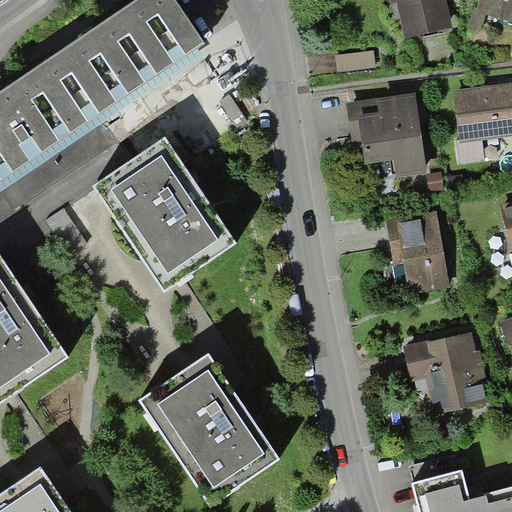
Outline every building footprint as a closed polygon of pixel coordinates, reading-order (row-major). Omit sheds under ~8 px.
[(0,182),(204,44),(173,0),(144,0),(0,100),(0,182)] [(407,38),(451,29),(444,0),(391,0),(393,8),(401,6),(407,38)] [(511,24),(511,0),(481,0),(477,15),(511,24)] [(372,53),(337,57),(339,73),(374,69),(372,53)] [(511,83),(452,89),(457,142),(511,136),(511,83)] [(428,176),(416,97),(346,107),(351,141),(362,139),(366,169),(396,165),(398,180),(428,176)] [(166,292),(236,245),(165,139),(95,186),(166,292)] [(511,202),(500,206),(511,247),(511,202)] [(450,289),(440,216),(387,223),(392,263),(402,262),(406,295),(450,289)] [(0,405),(67,361),(0,261),(0,405)] [(511,320),(500,326),(511,355),(511,320)] [(433,414),(488,403),(474,335),(404,350),(411,385),(427,382),(433,414)] [(143,402),(213,505),(282,458),(212,355),(143,402)] [(0,511),(67,511),(39,471),(0,497),(0,511)] [(511,511),(511,487),(483,495),(484,498),(470,502),(462,471),(411,484),(417,511),(511,511)]
